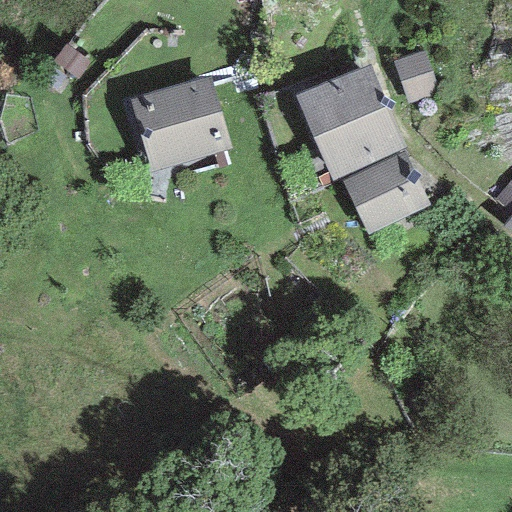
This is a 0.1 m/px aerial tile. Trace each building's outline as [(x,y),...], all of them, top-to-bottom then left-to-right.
[(90,66),(64,46),(51,62),(78,82),(90,66)] [(392,61),(406,105),(438,94),(425,51),(392,61)] [(295,97),(331,182),(405,150),(369,65),(295,97)] [(128,100),(150,173),(232,149),(210,76),(128,100)] [(429,207),(403,153),(343,182),(369,236),(429,207)] [(511,234),(511,179),(495,201),(511,216),(503,227),(511,234)]
